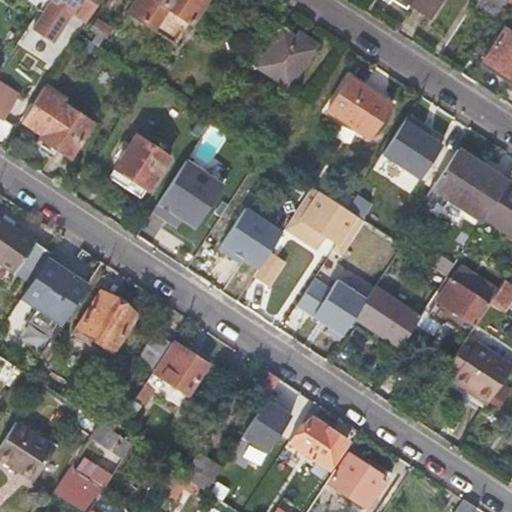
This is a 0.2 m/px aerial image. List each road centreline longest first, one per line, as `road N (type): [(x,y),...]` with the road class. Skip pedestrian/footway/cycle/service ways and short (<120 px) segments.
road 1 (residential): [(511,508),(0,169)]
road 2 (residential): [(511,129),(314,0)]
